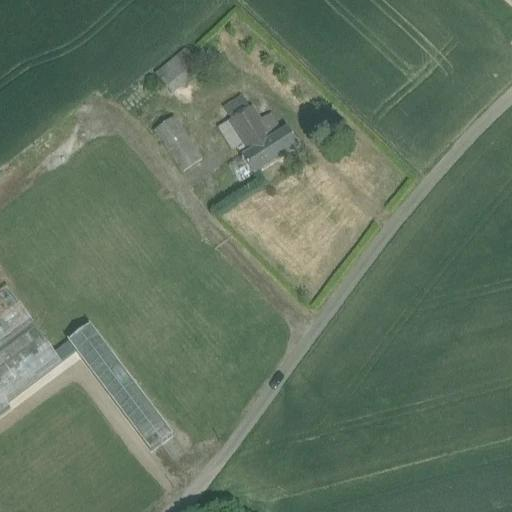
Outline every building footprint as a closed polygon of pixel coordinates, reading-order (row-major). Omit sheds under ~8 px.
[(20,48),(0,65),(0,174),(74,114),(20,48)] [(188,51),(157,76),(172,95),(203,69),(188,51)] [(242,98),(224,109),(232,121),(250,110),(242,98)] [(289,130),(283,133),(272,115),(261,122),(253,108),(250,110),(232,121),(229,123),(250,155),(243,159),(255,177),(300,147),(289,130)] [(194,150),(174,120),(156,133),(178,164),(176,166),(182,175),(203,160),(195,149),(194,150)] [(242,158),(185,195),(197,214),(255,177),(243,159),(242,158)] [(145,182),(0,292),(0,483),(111,400),(69,344),(91,328),(100,338),(212,253),(185,217),(176,224),(145,182)] [(100,338),(91,328),(69,344),(111,400),(138,435),(142,440),(152,453),(174,436),(100,338)]
